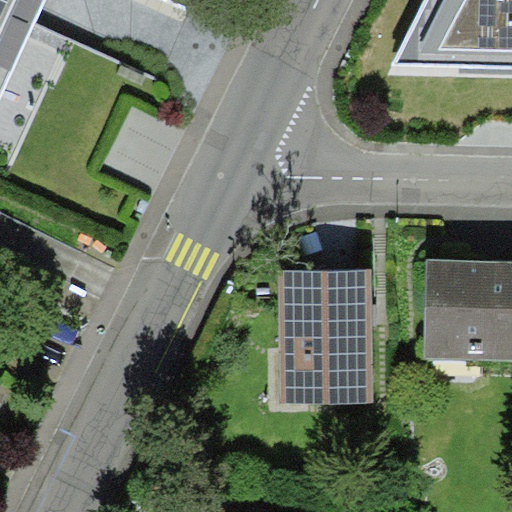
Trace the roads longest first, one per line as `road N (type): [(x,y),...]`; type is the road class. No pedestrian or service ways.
road 1 (residential): [(62,511),(236,170)]
road 2 (residential): [(236,170),(511,178)]
road 3 (residential): [(236,170),(320,0)]
